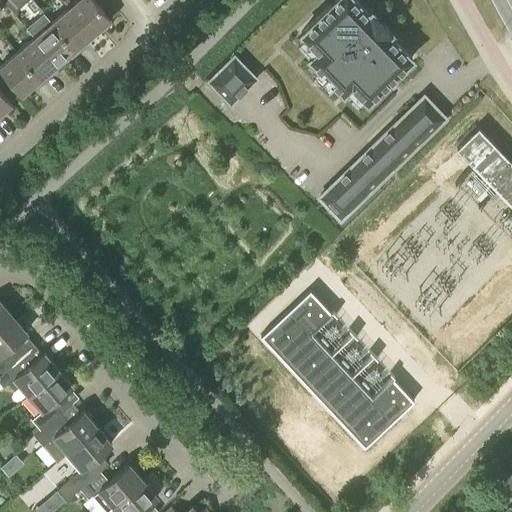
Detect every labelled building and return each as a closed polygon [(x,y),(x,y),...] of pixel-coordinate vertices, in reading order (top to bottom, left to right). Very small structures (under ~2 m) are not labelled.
[(94,0),(75,0),(69,6),(92,33),(101,25),(105,29),(113,22),(94,0)] [(369,11),(370,11),(368,12),(356,0),(333,0),(303,29),(302,29),(301,31),(302,33),(303,32),(317,48),(311,54),(310,54),(308,55),(310,57),(311,57),(341,88),(340,89),(342,91),(344,89),(350,82),(365,97),(365,98),(366,100),(368,98),(409,58),(411,57),(410,55),(409,55),(388,33),(389,31),(390,32),(391,30),(390,29),(389,29),(372,11),(371,9),(369,11)] [(69,6),(52,20),(78,52),(86,46),(82,41),(92,33),(69,6)] [(52,20),(34,35),(58,62),(67,54),(71,58),(78,52),(52,20)] [(58,62),(34,35),(16,50),(43,82),(50,76),(47,72),(58,62)] [(43,82),(16,50),(0,64),(0,67),(22,93),(32,84),(36,88),(43,82)] [(230,103),(256,79),(235,56),(209,81),(230,103)] [(0,119),(4,116),(1,112),(11,103),(0,89),(0,119)] [(319,195),(339,217),(444,116),(423,94),(319,195)] [(511,164),(476,127),(456,147),(475,167),(511,205),(511,164)] [(393,379),(370,400),(348,377),(328,356),(307,335),(331,312),(309,288),(260,335),(364,446),(414,399),(393,379)] [(0,300),(0,321),(11,312),(0,300)] [(11,312),(0,321),(0,367),(13,356),(5,347),(25,329),(11,312)] [(18,352),(13,356),(0,367),(0,382),(2,385),(7,380),(14,390),(20,385),(26,392),(56,365),(42,349),(27,363),(18,352)] [(56,365),(26,392),(40,408),(30,417),(39,427),(53,415),(59,410),(56,407),(65,399),(60,392),(71,382),(56,365)] [(53,415),(39,427),(32,433),(55,459),(95,424),(81,408),(62,425),(53,415)] [(110,441),(95,424),(55,459),(57,461),(67,453),(79,467),(56,487),(65,497),(78,486),(98,468),(103,464),(95,454),(110,441)] [(98,468),(78,486),(88,498),(92,494),(105,509),(141,477),(127,461),(107,478),(98,468)] [(141,477),(105,509),(106,511),(113,506),(118,511),(136,511),(156,494),(141,477)] [(197,511),(190,503),(180,511),(177,511),(171,504),(161,511),(197,511)]
